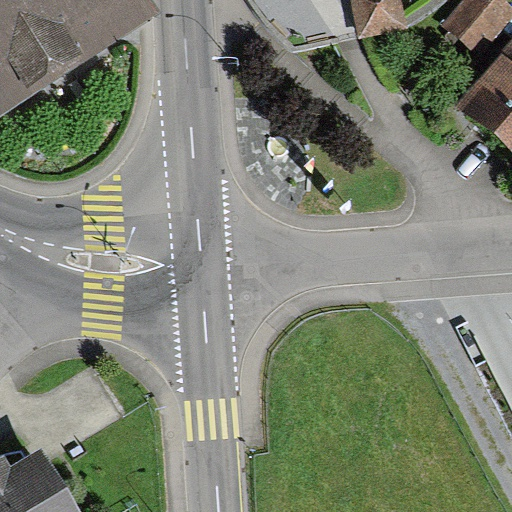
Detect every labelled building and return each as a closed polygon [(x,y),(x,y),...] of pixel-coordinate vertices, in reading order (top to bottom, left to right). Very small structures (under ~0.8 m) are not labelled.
[(134,0),(0,0),(0,111),(147,20),(134,0)] [(401,0),(352,0),(361,44),(408,34),(401,0)] [(504,8),(492,0),(462,0),(440,33),(473,55),(504,8)] [(511,41),(456,109),(511,153),(511,41)] [(45,511),(11,457),(0,463),(0,511),(45,511)]
